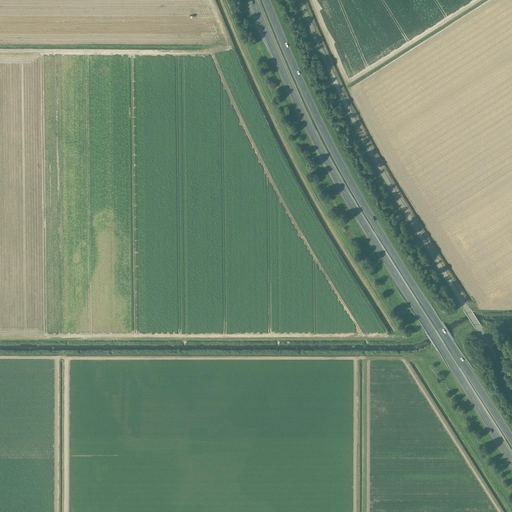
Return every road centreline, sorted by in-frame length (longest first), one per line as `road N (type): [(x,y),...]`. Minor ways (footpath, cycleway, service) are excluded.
road 1 (trunk): [(254,0),(327,161),(511,461)]
road 2 (trunk): [(511,441),(332,155),(264,0)]
road 3 (unclassified): [(511,399),(490,347),(361,136),(300,0)]
